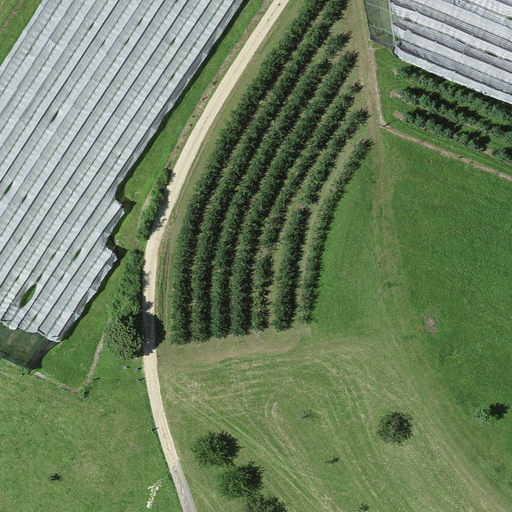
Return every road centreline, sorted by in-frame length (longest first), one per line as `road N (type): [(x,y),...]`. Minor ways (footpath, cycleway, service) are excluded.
road 1 (track): [(187,511),(153,393),(148,317),(156,238),(188,155),(283,0)]
road 2 (track): [(349,0),(376,177)]
